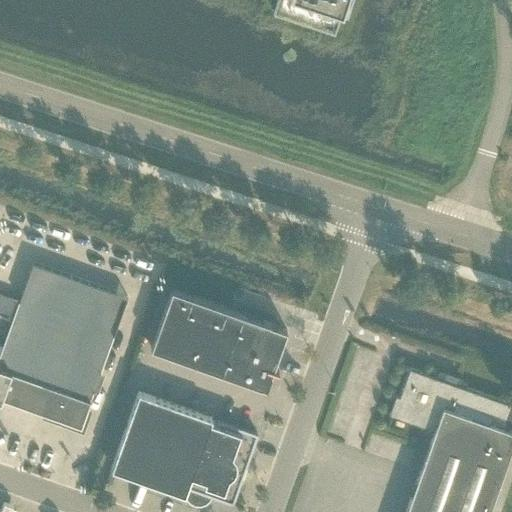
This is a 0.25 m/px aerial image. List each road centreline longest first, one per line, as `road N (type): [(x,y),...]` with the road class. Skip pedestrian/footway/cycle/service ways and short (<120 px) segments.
road 1 (tertiary): [(377,209),(0,86)]
road 2 (unclassified): [(270,511),(377,209)]
road 3 (unclassified): [(460,235),(505,86),(500,0)]
